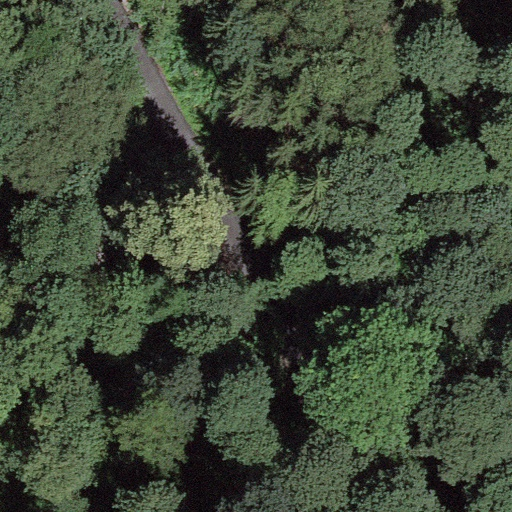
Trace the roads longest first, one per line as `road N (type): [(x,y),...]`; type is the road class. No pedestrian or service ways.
road 1 (unclassified): [(392,511),(85,0)]
road 2 (track): [(0,304),(98,247),(164,130)]
